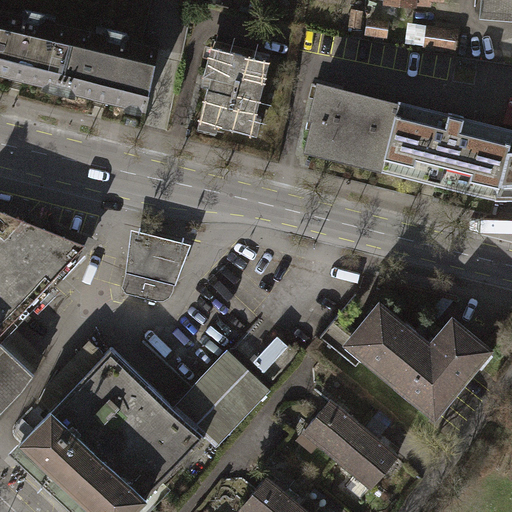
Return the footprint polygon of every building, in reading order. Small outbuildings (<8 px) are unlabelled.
[(260,0),(250,0),(248,12),(257,14),(260,0)] [(511,17),(511,0),(482,0),(482,16),(511,17)] [(23,15),(0,9),(0,69),(50,80),(48,90),(58,92),(73,27),(45,21),(47,13),(24,8),(23,15)] [(361,12),(351,10),(349,26),(359,27),(361,12)] [(386,22),(370,20),(368,33),(384,35),(386,22)] [(104,34),(73,27),(58,92),(68,94),(69,88),(131,102),(129,110),(139,112),(141,105),(146,106),(159,47),(125,40),(127,32),(106,27),(104,34)] [(454,32),(428,28),(426,44),(452,47),(454,32)] [(210,76),(199,120),(250,132),(267,60),(216,48),(214,58),(208,57),(204,75),(210,76)] [(383,166),(398,104),(319,85),(311,115),(315,116),(308,148),(383,166)] [(398,104),(383,166),(402,171),(404,164),(477,182),(476,188),(496,193),(511,130),(463,118),(463,116),(447,112),(447,114),(399,102),(398,104)] [(511,128),(511,130),(496,193),(511,192),(511,128)] [(0,331),(9,323),(54,272),(62,276),(82,254),(76,246),(83,241),(45,228),(0,208),(0,331)] [(131,229),(126,266),(177,278),(190,242),(131,229)] [(172,290),(177,278),(126,266),(121,286),(125,292),(157,299),(166,298),(172,290)] [(335,319),(320,337),(355,366),(364,355),(435,413),(489,348),(454,319),(432,345),(379,301),(353,333),(335,319)] [(9,323),(0,331),(0,338),(33,370),(43,355),(9,323)] [(277,336),(253,360),(263,370),(287,346),(277,336)] [(39,399),(50,408),(104,352),(88,337),(74,353),(51,379),(39,399)] [(0,408),(33,370),(0,338),(0,408)] [(104,352),(50,408),(146,498),(204,438),(171,407),(109,347),(104,352)] [(227,348),(171,407),(204,438),(217,450),(273,391),(227,348)] [(305,429),(336,456),(362,427),(331,400),(305,429)] [(50,408),(19,441),(93,511),(132,511),(146,498),(50,408)] [(397,455),(362,427),(336,456),(372,487),(397,455)] [(72,511),(93,511),(19,441),(9,452),(72,511)] [(240,507),(246,511),(291,511),(298,504),(265,477),(240,507)]
